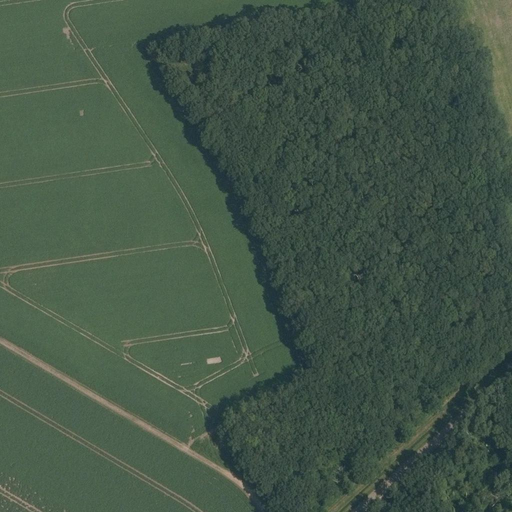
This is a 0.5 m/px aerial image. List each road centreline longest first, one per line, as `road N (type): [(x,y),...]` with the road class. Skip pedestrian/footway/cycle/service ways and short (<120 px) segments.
road 1 (track): [(0,340),(239,481),(262,511)]
road 2 (track): [(361,0),(511,232)]
road 3 (unclassified): [(357,511),(511,372)]
